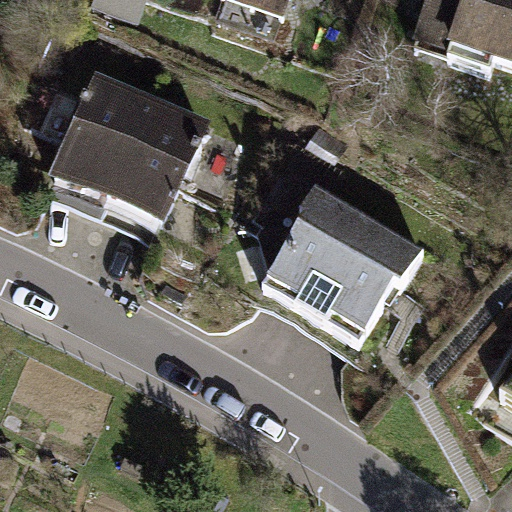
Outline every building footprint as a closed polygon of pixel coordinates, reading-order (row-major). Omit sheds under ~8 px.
[(308,0),(256,0),(302,17),(308,0)] [(511,0),(447,0),(430,51),(511,78),(511,0)] [(201,160),(97,116),(53,219),(158,263),(201,160)] [(426,267),(322,210),(268,307),(372,365),(426,267)] [(511,389),(496,409),(511,419),(511,389)]
